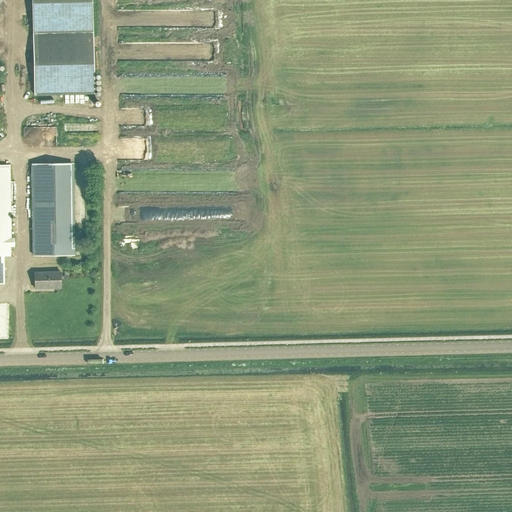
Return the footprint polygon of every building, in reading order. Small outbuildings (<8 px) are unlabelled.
[(31,0),(34,95),(94,94),(91,0),(31,0)] [(13,239),(10,239),(9,165),(0,164),(0,283),(4,283),(3,257),(7,257),(10,257),(10,247),(13,247),(13,239)] [(72,164),(32,165),(33,256),(74,255),(72,164)] [(97,174),(97,190),(136,190),(136,174),(97,174)] [(198,219),(198,209),(158,210),(158,220),(198,219)] [(34,272),(35,288),(61,287),(61,271),(34,272)]
